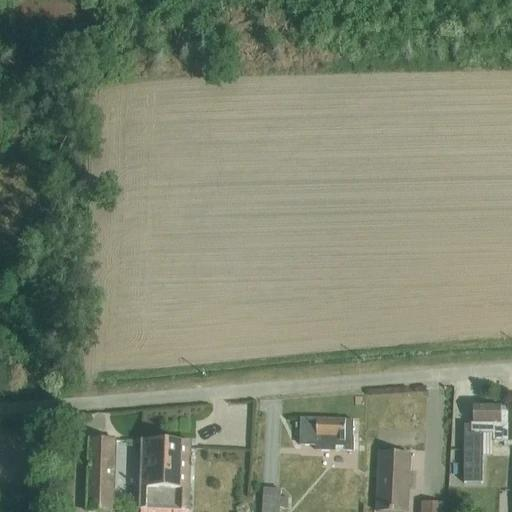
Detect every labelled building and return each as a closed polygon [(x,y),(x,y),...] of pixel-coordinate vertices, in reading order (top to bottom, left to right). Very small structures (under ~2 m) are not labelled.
[(470,426),(463,426),(463,484),(482,484),(482,457),(492,457),(492,443),(503,443),(503,447),(511,446),(511,408),(509,408),(509,414),(501,414),(501,408),(474,408),(474,424),(470,424),(470,426)] [(354,422),(302,421),(301,447),(316,448),(315,453),(353,454),(354,439),(353,439),(354,422)] [(90,441),(87,511),(113,511),(116,442),(90,441)] [(143,443),(140,510),(189,511),(191,445),(143,443)] [(381,454),(378,511),(408,511),(410,489),(413,489),(414,474),(409,474),(410,456),(381,454)] [(279,511),(280,509),(289,509),(289,500),(281,499),(282,491),(263,490),(261,511),(279,511)]
